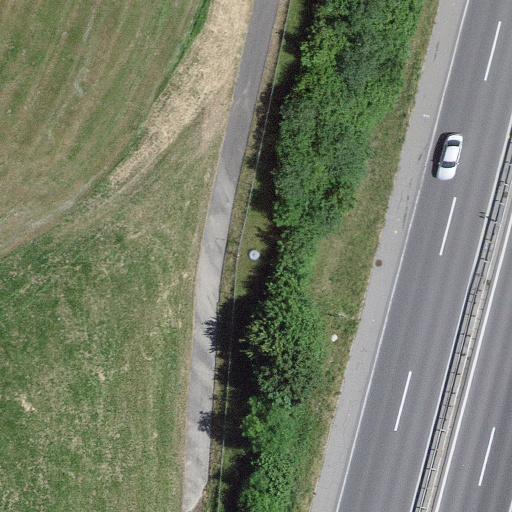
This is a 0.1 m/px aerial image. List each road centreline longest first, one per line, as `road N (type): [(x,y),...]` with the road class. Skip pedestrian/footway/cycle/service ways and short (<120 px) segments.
road 1 (motorway): [(504,0),(373,511)]
road 2 (motorway): [(470,511),(511,346)]
